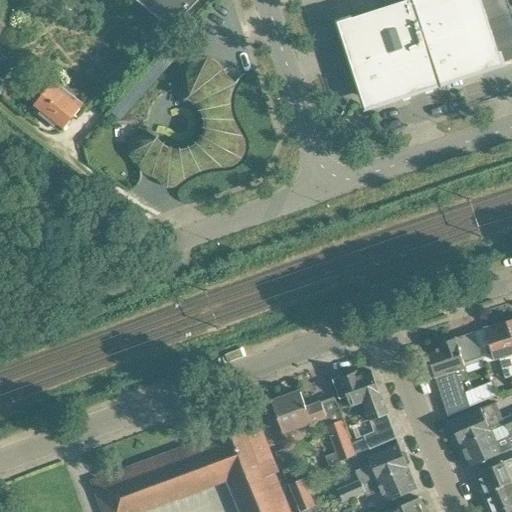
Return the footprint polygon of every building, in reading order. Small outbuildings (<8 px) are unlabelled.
[(136,0),(171,29),(199,0),(136,0)] [(440,84),(413,0),(407,0),(338,22),(362,94),(379,104),(440,84)] [(413,0),(440,84),(442,88),(443,88),(441,84),(502,64),(500,58),(488,20),(511,12),(507,0),(413,0)] [(155,141),(150,133),(140,134),(138,135),(136,136),(134,137),(132,139),(130,141),(130,142),(129,145),(128,146),(128,149),(128,150),(128,152),(129,155),(130,157),(131,160),(133,162),(135,164),(137,165),(139,168),(140,170),(159,173),(159,175),(158,176),(158,178),(159,180),(160,182),(160,183),(161,183),(162,185),(164,186),(166,188),(168,188),(171,188),(172,188),(174,188),(176,187),(177,186),(183,182),(188,178),(193,175),(199,173),(205,171),(211,169),(217,168),(223,168),(225,168),(228,168),(232,167),(233,166),(237,164),(238,163),(241,160),(242,159),(243,157),(244,156),(244,154),(245,152),(245,150),(246,149),(246,147),(246,145),(246,143),(245,141),(245,140),(244,138),(243,136),(240,131),(237,125),(234,120),(233,116),(232,113),(232,109),(231,105),(231,101),(232,98),(224,96),(225,92),(225,89),(225,85),(225,81),(225,77),(224,73),(223,70),(222,68),(221,66),(219,65),(217,62),(215,61),(213,60),(210,58),(208,58),(206,57),(204,57),(202,57),(200,57),(196,58),(194,59),(191,60),(188,63),(186,64),(185,65),(184,67),(183,69),(182,70),(181,72),(181,74),(181,76),(180,78),(180,80),(180,82),(181,84),(182,94),(181,99),(198,107),(205,118),(205,129),(204,138),(198,146),(188,152),(175,152),(164,148),(155,141)] [(53,81),(45,92),(33,107),(62,131),(73,117),(77,121),(86,109),(82,106),(83,105),(53,81)] [(474,331),(474,332),(485,363),(507,356),(511,370),(511,376),(509,377),(511,385),(511,339),(506,321),(474,331)] [(441,348),(427,353),(448,416),(449,416),(449,415),(471,407),(496,396),(492,382),(464,393),(456,370),(465,367),(465,366),(483,360),(484,363),(485,363),(474,332),(439,343),(441,348)] [(396,438),(371,370),(363,374),(363,372),(360,373),(361,375),(359,375),(357,371),(333,380),(340,399),(347,396),(351,406),(364,401),(376,431),(364,435),(365,437),(370,449),(396,438)] [(272,402),(279,421),(283,432),(326,416),(322,403),(307,408),(300,392),(272,402)] [(495,403),(450,422),(460,444),(461,444),(492,431),(504,425),(502,419),(495,403)] [(511,414),(502,419),(504,425),(507,431),(511,429),(511,414)] [(330,466),(354,456),(354,455),(350,444),(342,422),(327,427),(336,452),(326,456),(330,466)] [(94,482),(105,511),(135,511),(228,478),(242,511),(286,511),(271,473),(275,471),(261,434),(246,440),(240,423),(211,434),(212,439),(94,482)] [(492,431),(461,444),(470,466),(511,448),(511,446),(508,436),(496,441),(492,431)] [(365,437),(350,444),(354,455),(370,449),(365,437)] [(356,471),(360,480),(362,486),(407,467),(408,467),(399,443),(367,457),(370,465),(356,471)] [(511,457),(474,474),(483,494),(511,481),(511,457)] [(360,480),(348,485),(353,496),(364,492),(367,497),(379,492),(381,497),(383,496),(385,503),(417,489),(407,467),(362,486),(360,480)] [(304,478),(288,485),(300,511),(315,506),(304,478)] [(511,481),(483,494),(490,511),(495,511),(511,505),(511,481)] [(353,496),(348,485),(337,490),(337,491),(339,495),(339,496),(341,501),(353,496)] [(339,496),(339,495),(332,498),(334,504),(341,501),(339,496)] [(425,511),(419,497),(384,511),(425,511)]
